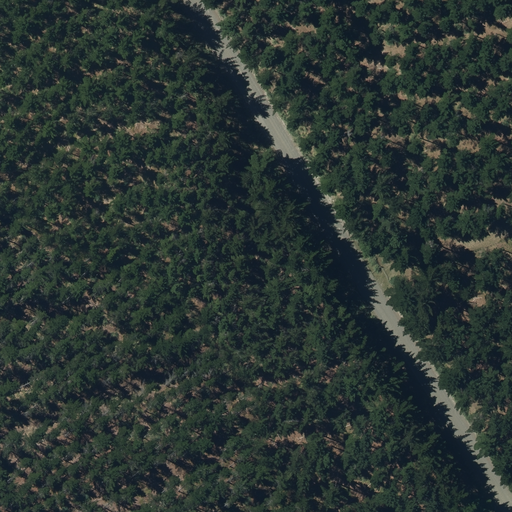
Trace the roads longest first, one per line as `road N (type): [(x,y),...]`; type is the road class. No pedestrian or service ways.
road 1 (unclassified): [(170,0),(489,511)]
road 2 (track): [(0,443),(511,225)]
